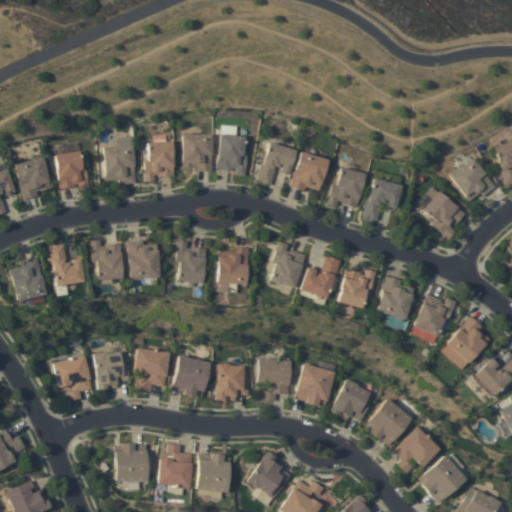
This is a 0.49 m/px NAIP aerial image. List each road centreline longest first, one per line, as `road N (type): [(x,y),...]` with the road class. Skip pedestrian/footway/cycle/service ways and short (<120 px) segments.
road 1 (residential): [(511,317),(458,270),(246,207),(60,216),(0,232),(45,437),(77,511)]
road 2 (residential): [(45,437),(126,413),(212,426),(272,423),(376,472),(402,511)]
